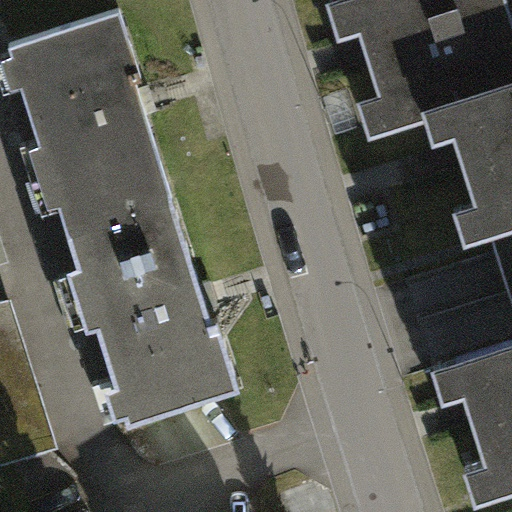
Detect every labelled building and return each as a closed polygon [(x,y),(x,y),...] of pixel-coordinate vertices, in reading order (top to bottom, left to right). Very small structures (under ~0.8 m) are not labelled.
[(511,5),(510,0),(326,0),(338,35),(359,28),(380,92),(358,99),(369,133),(421,116),(511,85),(511,5)] [(119,10),(11,45),(74,238),(182,203),(119,10)] [(511,85),(421,116),(431,146),(454,138),(476,204),(453,211),(464,245),(493,234),(511,227),(511,85)] [(182,203),(74,238),(137,432),(245,397),(182,203)] [(511,227),(493,234),(511,294),(511,227)] [(0,436),(52,419),(12,299),(0,302),(0,436)] [(511,342),(432,369),(443,403),(464,396),(486,466),(466,472),(477,505),(511,493),(511,342)]
